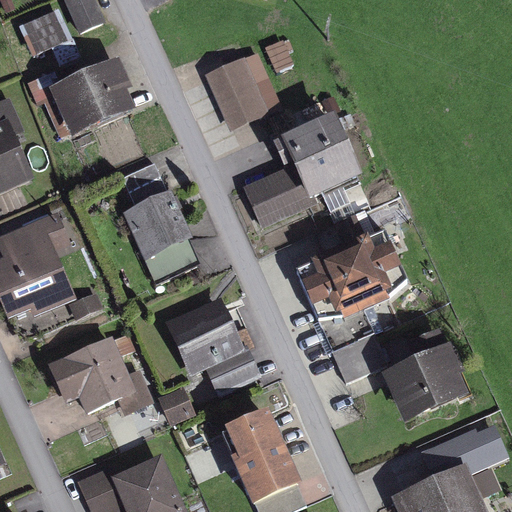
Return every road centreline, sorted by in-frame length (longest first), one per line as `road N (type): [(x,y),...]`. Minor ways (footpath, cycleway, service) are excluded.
road 1 (residential): [(349,511),(123,0)]
road 2 (residential): [(59,511),(0,380)]
